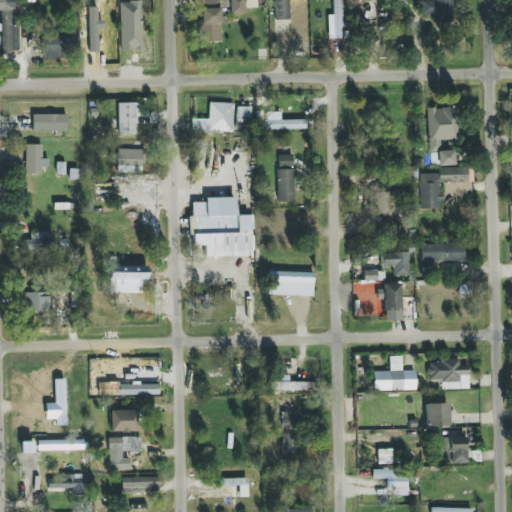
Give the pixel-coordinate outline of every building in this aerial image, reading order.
[(220,0),(217,0),(199,1),(199,43),(221,42),(220,0)] [(244,0),(230,0),(231,15),(244,15),(244,0)] [(288,0),(285,0),(274,0),(274,20),(289,19),(288,0)] [(342,0),(332,0),(333,15),(328,15),(328,39),(343,39),(342,0)] [(452,0),(421,1),(421,16),(433,16),(433,22),(452,22),(452,0)] [(11,26),(11,11),(2,10),(1,52),(18,52),(19,26),(11,26)] [(75,37),(43,36),(42,59),(66,59),(66,53),(75,53),(75,37)] [(136,134),(136,103),(117,103),(118,135),(136,134)] [(191,119),(191,131),(232,133),(233,103),(209,103),(209,119),(191,119)] [(236,124),(251,124),(250,107),(236,107),(236,124)] [(427,109),(429,153),(437,152),(438,166),(454,165),(454,150),(440,151),(440,141),(458,140),(456,107),(427,109)] [(66,115),(32,114),(32,131),(66,131),(66,115)] [(279,120),(279,114),(270,115),(270,130),(306,129),(305,120),(279,120)] [(41,174),(42,167),(48,167),(48,159),(41,159),(42,145),(25,144),(24,174),(41,174)] [(142,173),(143,150),(118,149),(117,172),(142,173)] [(278,202),(293,202),(293,155),(277,155),(278,202)] [(419,209),(440,209),(440,183),(468,183),(468,168),(438,168),(438,174),(419,174),(419,209)] [(388,214),(389,193),(373,192),(372,214),(388,214)] [(250,257),(249,215),(236,215),(235,197),(205,198),(205,202),(192,202),(193,245),(204,245),(204,257),(250,257)] [(28,232),(28,248),(53,249),(53,233),(28,232)] [(420,245),(421,262),(464,261),(464,244),(420,245)] [(409,253),(381,252),(381,266),(393,266),(392,276),(408,277),(409,253)] [(148,267),(115,266),(115,258),(109,258),(109,293),(141,293),(142,280),(148,280),(148,267)] [(313,286),(313,273),(268,272),(268,285),(313,286)] [(383,284),(384,312),(401,312),(400,284),(383,284)] [(24,293),(25,312),(48,311),(48,292),(24,293)] [(401,357),(389,357),(389,371),(373,372),(373,391),(415,390),(415,371),(402,371),(401,357)] [(441,390),(468,389),(468,365),(459,366),(459,360),(428,361),(428,380),(441,380),(441,390)] [(64,411),(63,380),(55,380),(56,411),(64,411)] [(118,385),(117,394),(158,395),(158,386),(118,385)] [(448,403),(425,404),(426,426),(449,426),(448,403)] [(137,432),(136,410),(109,411),(110,432),(137,432)] [(282,453),(299,453),(298,412),(281,412),(282,453)] [(466,463),(466,437),(442,438),(442,464),(466,463)] [(141,450),(141,438),(104,438),(104,451),(141,450)] [(40,450),(83,449),(83,441),(39,441),(40,450)] [(377,464),(392,464),(391,449),(377,450),(377,464)] [(105,468),(125,469),(126,454),(106,454),(105,468)] [(410,495),(409,469),(372,470),(372,480),(386,479),(386,489),(395,488),(395,496),(410,495)] [(47,488),(84,489),(84,479),(74,478),(74,475),(48,474),(47,488)] [(161,477),(121,477),(121,488),(161,488),(161,477)]
